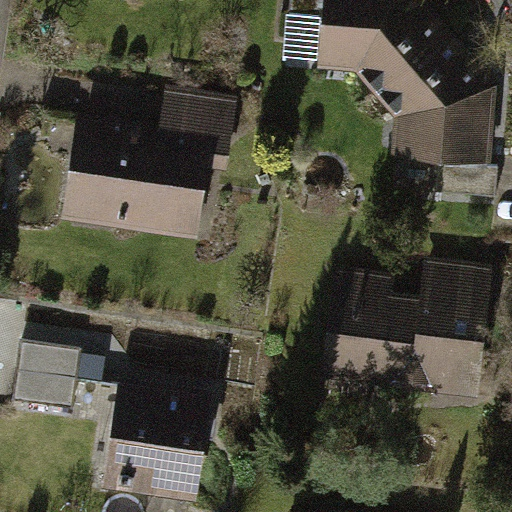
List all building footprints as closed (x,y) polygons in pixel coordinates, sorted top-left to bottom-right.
[(373,66),(387,83),(456,22),(436,0),(333,0),(331,64),(373,66)] [(506,80),(456,22),(387,83),(403,104),(400,148),(502,151),(506,80)] [(239,165),(245,92),(170,86),(167,115),(82,107),(72,220),(205,232),(211,162),(239,165)] [(399,267),(341,260),(327,371),(484,390),(500,261),(433,253),(428,292),(396,288),(399,267)] [(111,352),(28,341),(20,400),(79,408),(83,377),(107,380),(111,352)] [(218,384),(133,373),(118,485),(203,496),(218,384)]
